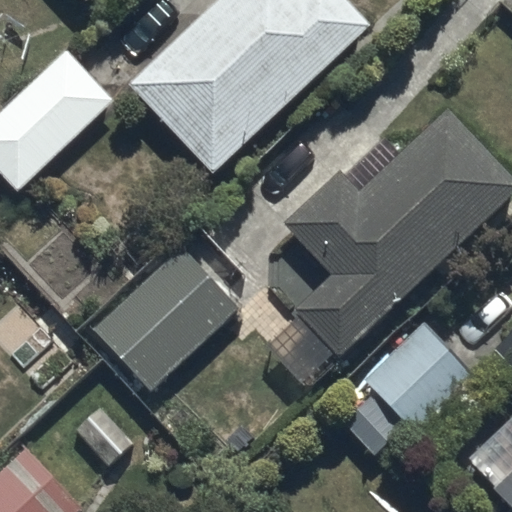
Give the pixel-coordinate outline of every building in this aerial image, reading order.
[(216,0),(131,76),(215,171),(377,27),(352,0),(216,0)] [(69,48),(0,112),(0,168),(20,190),(117,99),(69,48)] [(269,346),(308,387),(511,192),(511,171),(450,106),(404,150),(388,133),(346,173),(342,169),(289,219),(337,269),(299,305),(305,311),(269,346)] [(183,238),(88,319),(148,390),(243,308),(183,238)] [(426,318),(356,378),(409,441),(480,381),(426,318)] [(511,328),(494,345),(511,363),(511,466),(495,482),(511,499),(511,328)] [(101,405),(72,433),(108,470),(137,442),(101,405)] [(26,444),(0,467),(0,511),(84,511),(86,510),(26,444)]
